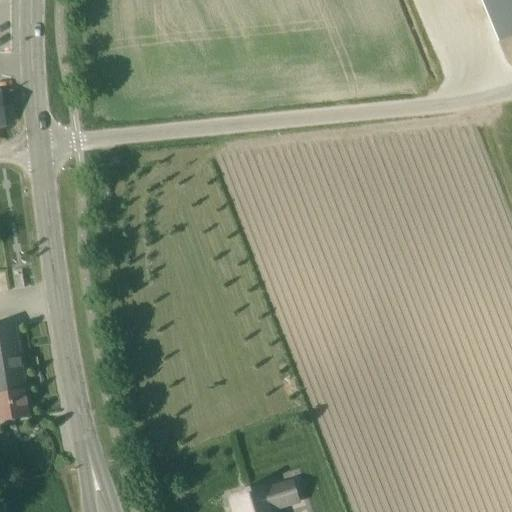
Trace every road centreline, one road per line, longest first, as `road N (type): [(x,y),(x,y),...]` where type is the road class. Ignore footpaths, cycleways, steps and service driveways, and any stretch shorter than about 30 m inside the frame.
road 1 (unclassified): [(40,148),(511,90)]
road 2 (secondary): [(90,459),(40,148)]
road 3 (secondary): [(40,148),(27,38),(31,0)]
